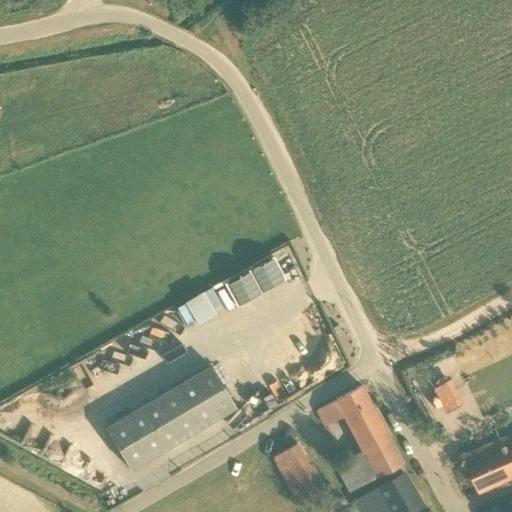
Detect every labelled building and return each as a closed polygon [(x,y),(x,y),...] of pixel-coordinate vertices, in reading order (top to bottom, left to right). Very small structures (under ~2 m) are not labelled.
[(189,328),(223,306),(209,285),(175,307),(189,328)] [(211,366),(106,429),(131,471),(236,409),(211,366)] [(326,426),(345,416),(362,447),(356,450),(358,454),(335,466),(349,493),(378,477),(378,478),(403,464),(361,386),(336,399),(336,400),(317,410),(326,426)] [(446,399),(439,386),(426,393),(433,406),(446,399)] [(297,443),(274,457),(302,506),(327,490),(320,478),(318,480),(297,443)] [(511,444),(469,464),(481,491),(511,477),(511,444)] [(431,511),(428,511),(426,511),(404,474),(354,502),(359,511),(431,511)]
